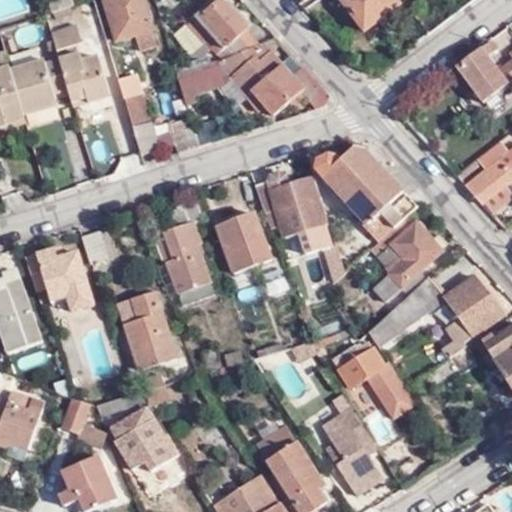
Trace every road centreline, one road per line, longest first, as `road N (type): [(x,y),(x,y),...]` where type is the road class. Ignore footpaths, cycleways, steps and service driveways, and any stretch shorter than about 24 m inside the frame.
road 1 (residential): [(360,109),(0,230)]
road 2 (residential): [(360,109),(511,276)]
road 3 (residential): [(507,0),(360,109)]
road 4 (residential): [(266,0),(360,109)]
